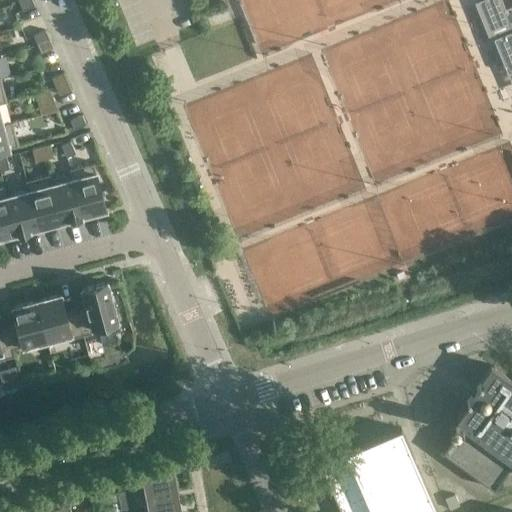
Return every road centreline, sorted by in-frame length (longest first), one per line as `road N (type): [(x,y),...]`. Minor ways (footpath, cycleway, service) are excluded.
road 1 (residential): [(226,403),(511,316)]
road 2 (residential): [(160,238),(56,0)]
road 3 (residential): [(0,462),(226,403)]
road 4 (residential): [(226,403),(160,238)]
road 5 (residential): [(160,238),(0,281)]
road 6 (residential): [(277,511),(226,403)]
